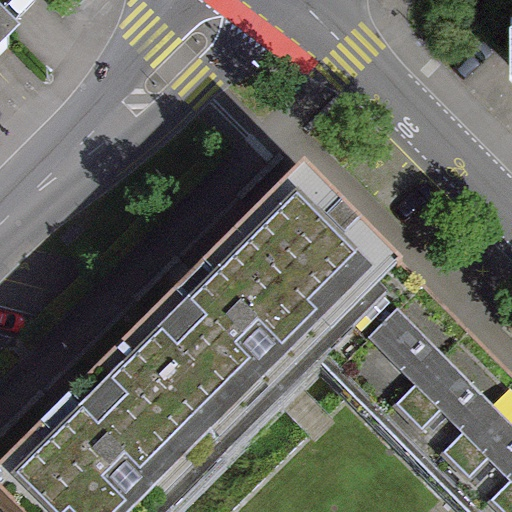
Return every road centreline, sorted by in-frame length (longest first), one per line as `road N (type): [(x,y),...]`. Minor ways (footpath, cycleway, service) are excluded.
road 1 (residential): [(239,0),(0,228)]
road 2 (residential): [(511,214),(300,0)]
